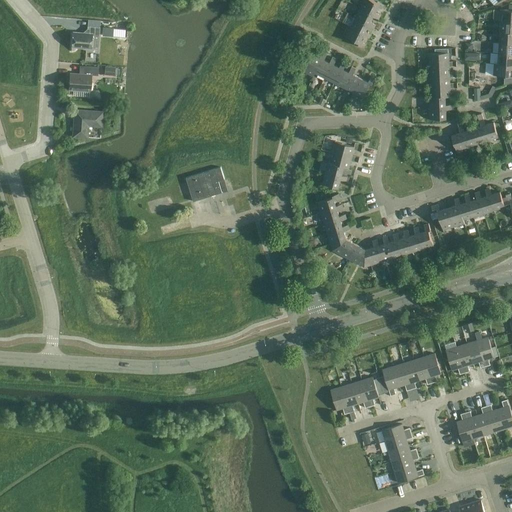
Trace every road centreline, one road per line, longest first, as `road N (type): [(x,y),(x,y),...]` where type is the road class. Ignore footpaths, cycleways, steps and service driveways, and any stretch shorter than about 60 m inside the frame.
road 1 (residential): [(323,329),(284,191),(303,128),(380,121)]
road 2 (tertiary): [(49,361),(194,365),(323,329)]
road 3 (residential): [(511,172),(394,203),(375,179),(386,136),(380,121)]
road 4 (residential): [(9,163),(40,152),(47,139),(52,40),(18,0)]
road 5 (residential): [(49,361),(49,297),(30,234)]
